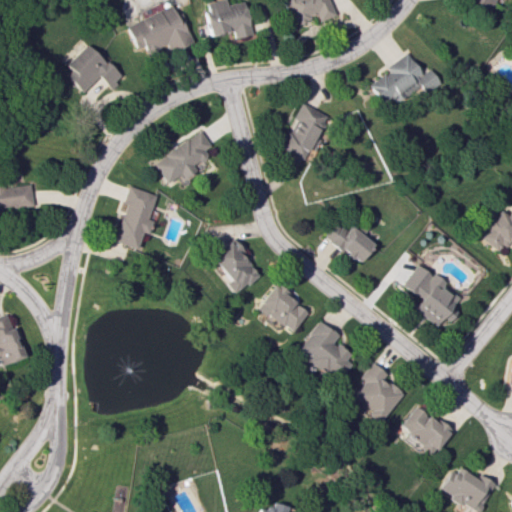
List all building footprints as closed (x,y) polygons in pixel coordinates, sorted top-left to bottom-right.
[(208,35),(230,31),(231,38),(249,34),(242,1),(224,5),(223,0),(216,0),(201,4),(208,35)] [(279,0),(290,25),(315,15),(317,21),(333,15),(326,0),(279,0)] [(467,0),(466,3),(489,14),(496,0),(467,0)] [(123,25),(137,58),(161,47),(163,52),(189,41),(177,13),(173,15),(169,5),(123,25)] [(68,81),(78,92),(96,75),(107,87),(117,78),(85,43),(63,64),(74,75),(68,81)] [(417,73),(405,52),(383,65),(386,70),(365,83),(378,105),(417,82),(423,92),(437,84),(427,68),(417,73)] [(275,148),(304,158),(320,111),(296,103),(287,130),(282,129),(275,148)] [(163,183),(175,175),(179,182),(198,170),(193,164),(205,156),(201,150),(207,146),(198,130),(149,161),(163,183)] [(153,194),(125,185),(119,203),(122,203),(110,241),(133,248),(139,231),(141,231),(153,194)] [(492,251),(500,242),(503,245),(511,235),(511,207),(511,206),(503,215),(496,209),(473,233),(492,251)] [(347,225),(343,231),(332,222),(321,236),(355,263),(370,243),(347,225)] [(254,274),(228,240),(205,258),(232,292),(254,274)] [(417,299),(410,308),(432,325),(437,319),(444,324),(454,311),(448,306),(456,295),(428,274),(427,275),(414,264),(398,284),(417,299)] [(287,332),(304,311),(271,284),(251,307),(263,317),(266,314),(287,332)] [(0,362),(15,359),(6,314),(0,315),(0,362)] [(334,333),(313,321),(292,356),(333,380),(349,354),(329,342),(334,333)] [(398,392),(379,378),(382,373),(366,362),(355,377),(360,380),(346,398),(365,412),(364,414),(376,423),(398,392)] [(429,453),(446,431),(412,405),(395,427),(429,453)] [(435,488),(447,495),(445,499),(456,505),(457,503),(473,511),(490,482),(475,474),(473,478),(455,468),(452,473),(446,470),(435,488)] [(282,511),(284,505),(267,501),(265,510),(255,508),(254,511),(282,511)]
